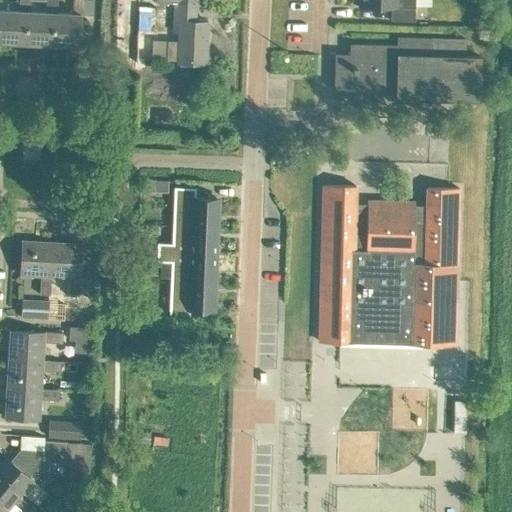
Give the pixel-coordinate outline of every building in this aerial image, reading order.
[(26,11),(29,11),(29,0),(18,0),(18,10),(0,9),(0,41),(24,43),(26,11)] [(26,11),(24,43),(51,45),(52,12),(56,12),(56,0),(45,0),(45,12),(29,11),(26,11)] [(52,12),(51,45),(78,46),(79,15),(83,15),(83,0),(72,0),(72,13),(56,12),(52,12)] [(205,63),(207,21),(190,20),(191,3),(196,3),(196,0),(155,0),(156,1),(173,2),(172,31),(178,31),(177,41),(167,41),(166,59),(176,59),(176,62),(205,63)] [(357,0),(358,6),(390,7),(390,20),(414,21),(414,7),(414,0),(357,0)] [(478,99),(479,56),(464,55),(465,37),(430,37),(396,36),(396,45),(350,43),(349,54),(334,54),(333,91),(395,92),(395,97),(478,99)] [(288,182),(290,191),(308,188),(306,178),(288,182)] [(324,185),(319,341),(454,344),(458,188),(427,187),(426,205),(414,205),(414,202),(367,200),(367,203),(354,203),(355,185),(324,185)] [(195,187),(174,186),(173,224),(215,226),(217,198),(195,197),(195,187)] [(215,226),(173,224),(172,243),(157,242),(157,251),(214,254),(215,226)] [(157,242),(157,239),(137,238),(137,251),(157,251),(157,242)] [(49,276),(51,242),(21,240),(19,274),(40,275),(39,294),(49,294),(50,276),(49,276)] [(79,243),(51,242),(49,276),(50,276),(68,277),(67,295),(78,296),(79,277),(77,277),(79,243)] [(157,261),(157,251),(137,251),(136,263),(156,264),(157,261)] [(214,254),(157,251),(157,261),(171,261),(170,280),(213,281),(214,254)] [(133,310),(143,310),(144,280),(134,280),(133,310)] [(213,281),(170,280),(169,318),(190,318),(190,309),(212,310),(213,281)] [(20,317),(47,319),(48,300),(21,299),(20,317)] [(86,340),(87,327),(69,326),(68,339),(86,340)] [(42,361),(42,360),(43,342),(61,342),(62,332),(43,331),(43,332),(9,330),(7,359),(42,361)] [(7,359),(6,387),(40,389),(40,388),(41,370),(59,371),(60,361),(42,360),(42,361),(7,359)] [(40,389),(6,387),(4,417),(38,419),(39,398),(58,400),(58,389),(40,388),(40,389)] [(465,432),(466,400),(453,400),(452,432),(465,432)] [(48,419),(47,436),(79,438),(80,421),(48,419)] [(4,456),(0,461),(0,490),(13,502),(22,492),(32,479),(41,468),(42,460),(86,464),(88,444),(43,440),(42,451),(20,450),(10,461),(4,456)] [(32,479),(22,492),(36,504),(46,491),(32,479)] [(0,511),(4,511),(13,502),(0,490),(0,511)]
